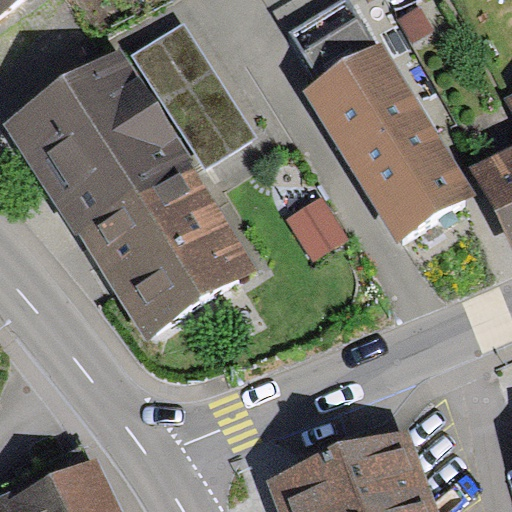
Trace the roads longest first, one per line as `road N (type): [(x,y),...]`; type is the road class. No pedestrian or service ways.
road 1 (residential): [(158,462),(511,304)]
road 2 (secondary): [(0,274),(158,462)]
